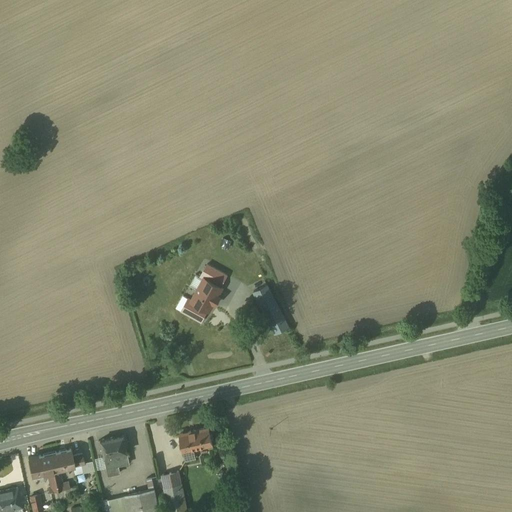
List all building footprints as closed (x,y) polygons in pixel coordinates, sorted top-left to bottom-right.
[(227,275),(207,264),(200,277),(203,279),(204,277),(220,287),(227,275)] [(220,287),(204,277),(203,279),(191,300),(191,301),(207,310),(209,311),(213,303),(215,304),(219,296),(218,295),(222,288),(220,287)] [(289,327),(267,284),(253,291),(275,334),(289,327)] [(207,310),(191,301),(191,300),(188,298),(181,311),(201,322),(207,310)] [(209,426),(179,433),(183,450),(193,448),(213,443),(209,426)] [(124,435),(100,440),(103,456),(127,451),(124,435)] [(71,448),(60,450),(64,468),(85,463),(83,453),(73,455),(71,448)] [(193,448),(183,450),(185,459),(195,457),(193,448)] [(60,450),(29,457),(33,475),(48,472),(51,486),(49,486),(50,492),(71,487),(69,481),(63,483),(60,469),(64,468),(60,450)] [(127,451),(103,456),(106,467),(118,465),(129,462),(127,451)] [(118,465),(106,467),(107,475),(120,472),(118,465)] [(21,466),(13,468),(16,479),(23,477),(21,466)] [(187,511),(179,471),(162,475),(169,511),(187,511)] [(23,511),(17,487),(0,490),(0,510),(5,509),(5,511),(23,511)] [(159,511),(155,488),(125,495),(129,511),(128,511),(159,511)] [(38,494),(31,496),(34,511),(40,511),(42,511),(38,494)] [(125,495),(107,499),(110,511),(128,511),(129,511),(125,495)]
